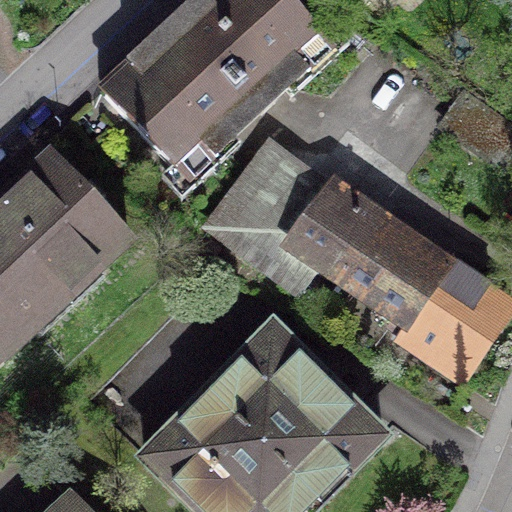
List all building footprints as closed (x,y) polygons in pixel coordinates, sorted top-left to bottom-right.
[(182,180),(329,46),(286,0),(209,0),(106,100),(182,180)] [(398,337),(462,382),(511,311),(511,310),(506,306),(510,300),(455,261),(450,269),(377,218),(373,224),(358,213),(361,208),(337,191),(335,195),(269,148),(210,232),(297,293),(314,270),(402,332),(398,337)] [(98,271),(129,241),(52,160),(0,208),(0,355),(2,357),(3,359),(35,329),(32,326),(95,267),(98,271)] [(148,461),(200,511),(308,511),(380,440),(274,335),(148,461)] [(80,511),(69,500),(56,511),(80,511)]
